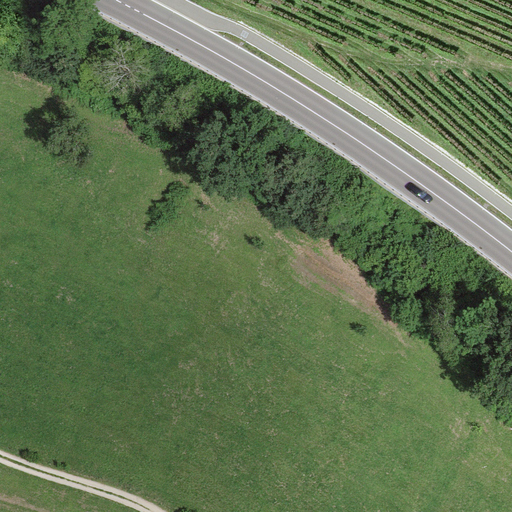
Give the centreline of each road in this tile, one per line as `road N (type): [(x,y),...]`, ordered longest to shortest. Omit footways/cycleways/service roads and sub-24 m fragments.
road 1 (secondary): [(114,0),(324,118),(511,250)]
road 2 (track): [(0,455),(155,511)]
